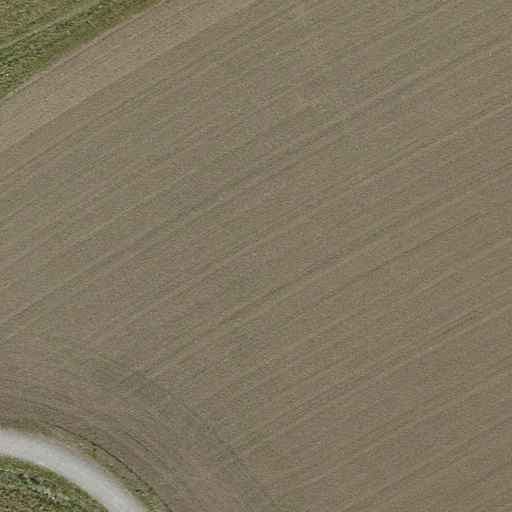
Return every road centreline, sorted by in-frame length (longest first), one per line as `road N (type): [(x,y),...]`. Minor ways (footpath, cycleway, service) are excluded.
road 1 (track): [(0,98),(161,0)]
road 2 (track): [(127,511),(40,447),(0,444)]
